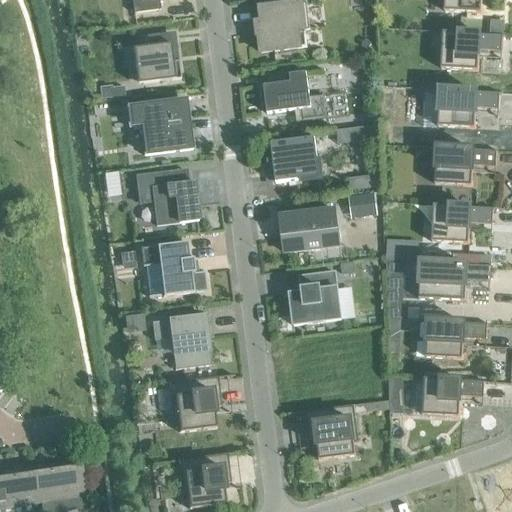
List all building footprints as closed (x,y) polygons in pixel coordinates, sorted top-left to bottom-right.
[(135,0),(136,1),(131,2),(133,15),(159,12),(157,0),(135,0)] [(444,0),(444,13),(480,15),(481,0),(444,0)] [(261,24),(255,25),(257,37),(258,37),(261,54),(306,49),(304,32),(309,31),(306,4),(259,10),(261,24)] [(490,21),(490,36),(503,37),(504,22),(490,21)] [(442,34),(440,71),(477,73),(478,51),(501,53),(502,38),(503,38),(503,37),(490,36),(442,34)] [(169,46),(131,51),(134,68),(140,68),(142,86),(180,81),(177,63),(171,64),(169,46)] [(263,88),(267,116),(301,111),(303,123),(326,120),(323,97),(309,99),(306,74),(289,76),(290,84),(263,88)] [(123,89),(111,90),(112,100),(124,99),(123,89)] [(439,91),(437,128),(474,130),(475,109),(498,110),(499,96),(500,96),(500,95),(439,91)] [(128,108),(130,127),(142,125),(146,157),(188,152),(182,101),(128,108)] [(377,114),(367,114),(367,124),(377,124),(377,114)] [(372,128),(337,132),(338,146),(374,142),(372,128)] [(270,145),(275,185),(319,180),(314,140),(270,145)] [(431,149),(430,173),(435,173),(434,186),(471,188),(472,167),(495,168),(496,152),(431,149)] [(187,186),(185,173),(135,179),(139,206),(153,204),(155,228),(197,223),(195,209),(196,209),(195,199),(194,199),(193,185),(187,186)] [(377,177),(349,181),(350,193),(379,190),(377,177)] [(374,195),(348,198),(351,220),(377,217),(374,195)] [(433,207),(431,244),(468,246),(469,225),(492,226),(493,212),(494,212),(494,210),(433,207)] [(279,219),(284,255),(339,248),(335,212),(279,219)] [(141,250),(139,250),(142,269),(143,269),(144,268),(148,298),(161,296),(162,299),(206,293),(206,292),(203,274),(193,275),(191,261),(188,261),(186,246),(186,245),(141,250)] [(133,254),(120,255),(122,271),(135,269),(133,254)] [(403,264),(386,263),(386,274),(387,298),(388,322),(390,322),(400,322),(402,322),(403,264)] [(421,264),(419,301),(428,301),(465,303),(466,282),(489,283),(489,269),(491,269),(491,268),(430,265),(421,264)] [(354,265),(341,266),(341,276),(354,276),(354,265)] [(289,296),(293,328),(341,322),(334,274),(310,277),(312,290),(301,291),(302,294),(289,296)] [(144,331),(142,314),(123,316),(126,333),(144,331)] [(153,342),(170,340),(174,372),(210,368),(205,332),(211,331),(209,317),(151,325),(153,342)] [(400,322),(400,333),(410,333),(411,322),(402,322),(400,322)] [(427,322),(425,359),(462,361),(463,340),(486,341),(486,326),(427,322)] [(172,422),(176,421),(178,435),(215,430),(212,409),(220,408),(216,379),(167,385),(172,422)] [(424,380),(422,417),(458,419),(460,398),(482,399),(483,383),(424,380)] [(358,444),(353,407),(304,413),(308,442),(316,441),(318,462),(355,458),(353,445),(358,444)] [(181,498),(186,498),(188,511),(224,506),(222,485),(229,484),(226,455),(177,462),(181,498)] [(77,463),(31,469),(36,504),(82,497),(77,463)] [(0,509),(36,504),(31,469),(0,474),(0,509)]
